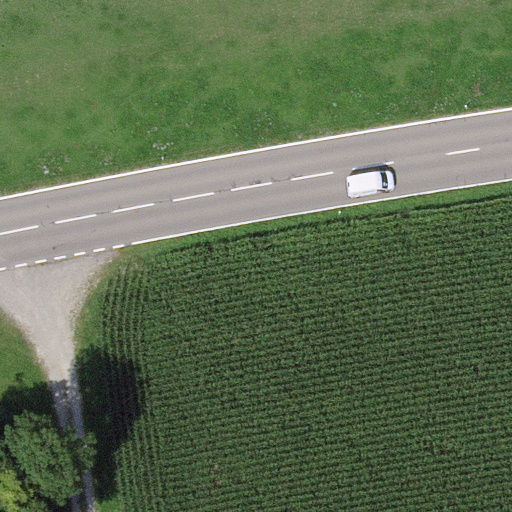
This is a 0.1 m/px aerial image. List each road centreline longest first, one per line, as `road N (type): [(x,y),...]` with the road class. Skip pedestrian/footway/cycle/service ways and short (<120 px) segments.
road 1 (primary): [(0,245),(511,141)]
road 2 (track): [(28,238),(84,511)]
